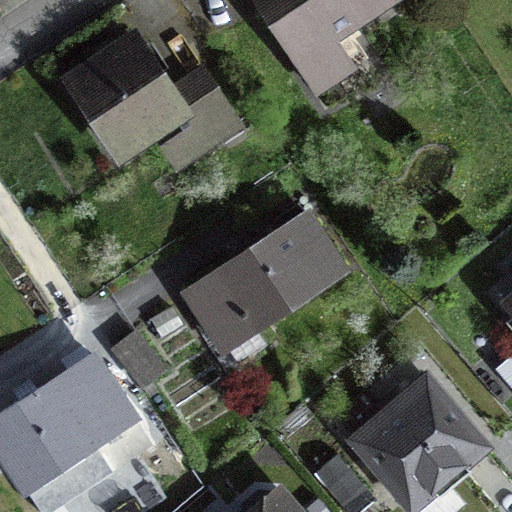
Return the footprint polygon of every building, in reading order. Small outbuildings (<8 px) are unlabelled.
[(250,0),(312,94),(362,61),(341,28),(383,0),(250,0)] [(133,42),(68,85),(116,156),(177,118),(187,133),(198,151),(234,128),(202,77),(168,99),(133,42)] [(233,263),(184,295),(223,352),(225,350),(235,364),(264,345),(254,331),(342,274),(304,216),(267,241),(264,237),(247,248),(242,241),(233,246),(225,251),(233,263)] [(24,411),(20,404),(0,416),(0,452),(26,491),(91,449),(107,475),(148,449),(95,365),(38,402),(24,411)] [(423,381),(352,442),(409,509),(480,448),(423,381)] [(285,511),(273,497),(256,495),(242,508),(241,511),(285,511)]
